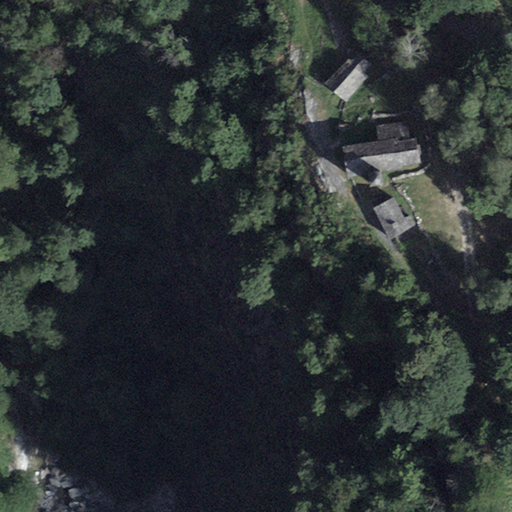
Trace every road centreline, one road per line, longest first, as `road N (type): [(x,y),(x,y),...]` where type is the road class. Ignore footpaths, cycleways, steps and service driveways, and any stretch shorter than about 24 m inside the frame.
road 1 (track): [(390,0),(475,35),(478,51),(455,93),(459,175)]
road 2 (track): [(459,175),(473,307),(511,400)]
